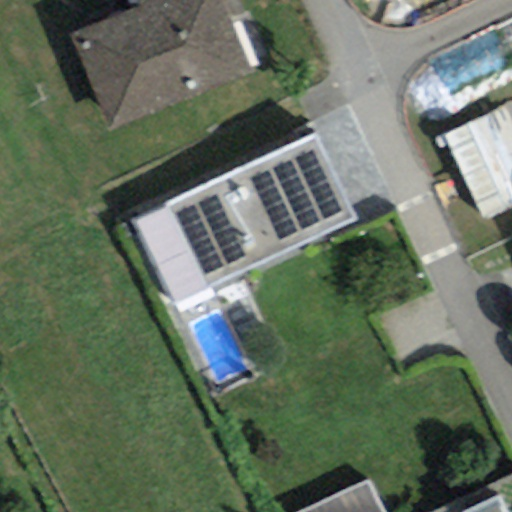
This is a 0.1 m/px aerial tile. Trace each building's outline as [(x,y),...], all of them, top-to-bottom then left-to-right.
[(72,39),(108,122),(252,60),(225,0),(154,0),(156,3),(72,39)] [(511,106),(453,131),(487,216),(511,205),(511,106)] [(125,225),(161,302),(357,210),(322,134),(125,225)] [(316,511),(391,511),(375,478),(314,507),(316,511)] [(509,511),(501,493),(463,509),(463,511),(509,511)]
